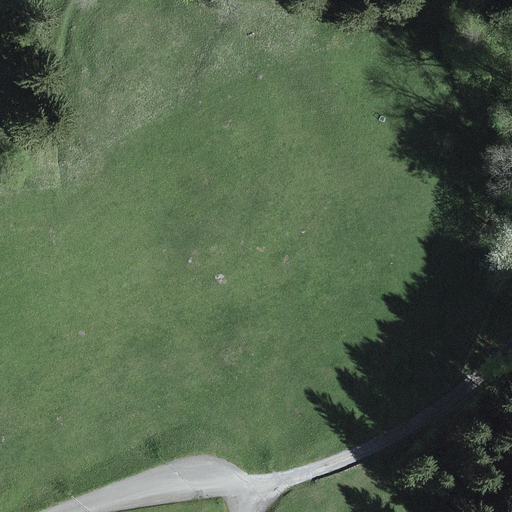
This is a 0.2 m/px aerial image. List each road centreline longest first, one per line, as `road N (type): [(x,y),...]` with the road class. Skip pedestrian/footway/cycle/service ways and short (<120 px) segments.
road 1 (track): [(247,490),(392,440),(511,351)]
road 2 (track): [(247,490),(230,476),(198,476),(65,511)]
